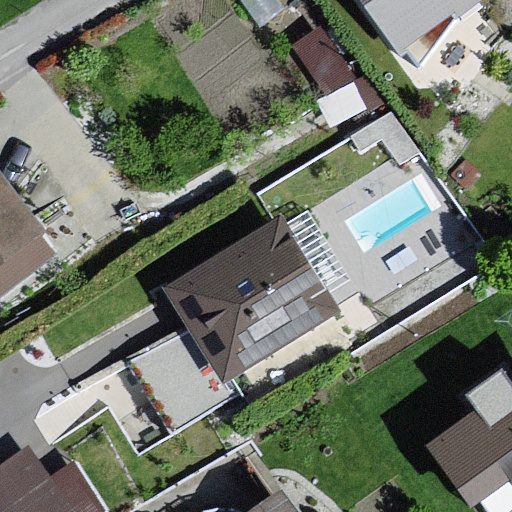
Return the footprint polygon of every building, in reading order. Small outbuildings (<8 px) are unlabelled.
[(360,0),(404,60),(486,0),(360,0)] [(320,16),(301,29),(333,77),(353,63),(320,16)] [(0,176),(0,254),(38,225),(0,176)] [(334,307),(279,213),(163,281),(218,374),(334,307)] [(504,511),(511,507),(511,388),(424,451),(465,511),(504,511)] [(72,511),(28,447),(0,466),(0,509),(2,511),(72,511)] [(287,511),(279,499),(263,511),(287,511)]
